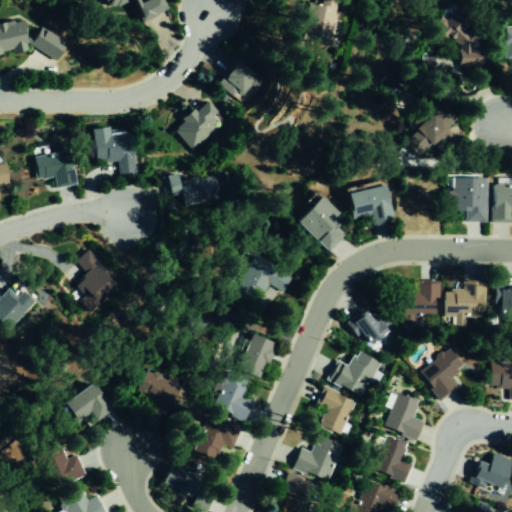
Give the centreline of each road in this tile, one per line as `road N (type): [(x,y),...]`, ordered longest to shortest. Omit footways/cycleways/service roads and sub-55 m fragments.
road 1 (residential): [(511,251),(393,250),(338,274),(228,511)]
road 2 (residential): [(0,99),(143,93),(183,59),(207,11)]
road 3 (residential): [(511,426),(468,428),(450,440),(419,511)]
road 4 (residential): [(0,230),(82,213),(123,214)]
